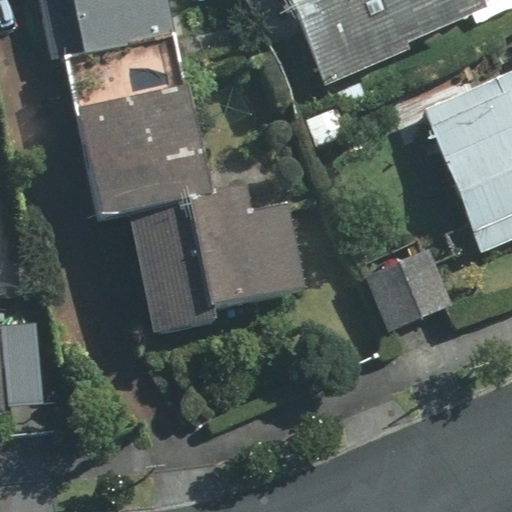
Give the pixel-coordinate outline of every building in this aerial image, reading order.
[(46,0),(58,57),(187,31),(180,0),(46,0)] [(294,0),(328,80),(497,10),(492,0),(294,0)] [(511,77),(429,112),(479,232),(511,218),(511,77)] [(255,185),(218,193),(197,85),(86,107),(107,214),(136,208),(158,323),(313,292),(296,206),(260,213),(255,185)] [(433,254),(371,280),(393,334),(456,308),(433,254)] [(0,288),(0,415),(13,414),(0,288)]
